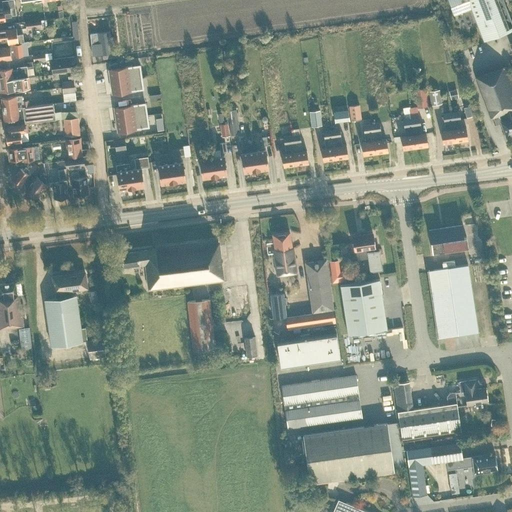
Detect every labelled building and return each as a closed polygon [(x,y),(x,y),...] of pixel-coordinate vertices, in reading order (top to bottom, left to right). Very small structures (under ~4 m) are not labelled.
[(0,21),(12,20),(11,15),(16,15),(13,0),(1,0),(3,10),(0,10),(0,21)] [(471,7),(484,40),(511,28),(511,22),(503,0),(448,0),(454,14),(471,7)] [(42,26),(41,20),(25,22),(26,28),(42,26)] [(9,44),(24,42),(23,34),(17,35),(17,30),(7,31),(7,30),(0,31),(0,42),(9,41),(9,44)] [(102,54),(113,53),(113,50),(110,30),(97,32),(90,33),(91,43),(90,43),(92,55),(102,54)] [(11,57),(23,55),(28,55),(27,46),(31,45),(31,41),(22,42),(22,43),(9,45),(9,47),(0,48),(0,60),(11,59),(11,57)] [(113,50),(113,53),(102,54),(103,59),(117,57),(116,50),(113,50)] [(52,59),(51,52),(33,54),(33,62),(46,60),(52,59)] [(70,66),(69,58),(50,60),(52,73),(70,71),(70,66)] [(110,82),(142,77),(140,64),(108,69),(110,82)] [(0,80),(28,77),(27,66),(17,68),(17,70),(12,71),(12,68),(0,69),(0,80)] [(511,83),(506,66),(475,78),(490,118),(498,115),(500,115),(502,121),(500,121),(506,137),(511,134),(511,83)] [(0,80),(0,91),(29,89),(28,77),(0,80)] [(144,89),(142,77),(110,82),(111,94),(144,89)] [(74,85),(62,87),(62,93),(74,92),(74,85)] [(428,106),(426,88),(414,89),(417,107),(428,106)] [(428,91),(431,105),(442,104),(440,89),(428,91)] [(456,89),(449,90),(451,99),(458,97),(456,89)] [(2,109),(28,106),(28,100),(22,100),(22,96),(16,97),(16,96),(1,98),(2,109)] [(115,119),(148,115),(146,102),(113,107),(115,119)] [(24,117),(24,123),(26,123),(62,118),(61,111),(54,112),(53,103),(28,106),(2,109),(4,121),(19,119),(18,118),(24,117)] [(350,120),(361,119),(360,105),(349,106),(350,120)] [(472,115),(470,105),(463,107),(466,117),(472,115)] [(322,125),(320,109),(309,111),(311,127),(322,125)] [(349,121),(348,109),(333,111),(334,122),(349,121)] [(455,141),(467,139),(465,127),(461,128),(459,112),(450,113),(455,141)] [(442,143),(455,141),(450,113),(442,114),(445,131),(440,131),(442,143)] [(148,115),(115,119),(117,132),(149,127),(148,115)] [(230,135),(237,134),(234,115),(228,116),(230,135)] [(77,117),(65,119),(67,136),(79,134),(77,117)] [(419,117),(418,117),(411,118),(415,147),(427,145),(426,133),(422,134),(419,117)] [(415,147),(411,118),(404,120),(403,120),(405,136),(401,137),(401,141),(403,149),(415,147)] [(27,131),(26,123),(24,123),(21,124),(21,125),(7,127),(8,133),(6,133),(7,144),(22,143),(20,132),(27,131)] [(220,124),(221,136),(229,135),(227,123),(220,124)] [(375,153),(388,151),(386,139),(382,139),(379,123),(371,124),(375,153)] [(363,155),(375,153),(371,124),(363,125),(365,142),(361,142),(363,155)] [(335,159),(347,157),(345,145),(342,145),(339,129),(331,130),(335,159)] [(323,160),(335,159),(331,130),(323,131),(326,148),(321,148),(323,160)] [(295,165),(307,163),(305,150),(301,151),(299,135),(291,136),(295,165)] [(283,166),(295,165),(291,136),(283,137),(285,154),(281,154),(283,166)] [(79,138),(65,139),(67,157),(81,155),(79,138)] [(116,147),(126,146),(125,138),(114,140),(116,147)] [(9,161),(21,160),(21,161),(35,159),(33,146),(8,149),(9,161)] [(253,151),(256,170),(268,169),(266,149),(253,151)] [(256,170),(253,151),(241,153),(244,172),(256,170)] [(212,156),(214,176),(227,175),(224,155),(212,156)] [(83,156),(65,159),(66,166),(66,168),(84,165),(83,156)] [(214,176),(212,156),(199,158),(202,178),(214,176)] [(141,168),(143,167),(142,158),(135,159),(136,168),(141,167),(141,168)] [(170,163),(173,182),(185,181),(183,161),(170,163)] [(40,167),(42,167),(46,167),(46,162),(33,163),(31,166),(29,165),(26,168),(25,167),(22,170),(20,169),(12,179),(21,186),(29,175),(28,174),(30,171),(34,175),(40,167)] [(173,182),(170,163),(158,164),(161,184),(173,182)] [(119,190),(132,188),(129,169),(128,164),(116,165),(117,170),(119,190)] [(129,169),(132,188),(144,187),(141,168),(141,167),(136,168),(129,169)] [(54,198),(67,197),(66,186),(67,186),(65,168),(57,169),(59,183),(52,184),(54,198)] [(46,178),(43,176),(45,173),(43,172),(38,178),(36,177),(26,189),(37,198),(47,185),(46,178)] [(74,196),(87,194),(85,177),(78,178),(77,172),(71,173),(74,196)] [(464,237),(462,225),(429,230),(432,253),(468,248),(466,236),(464,237)] [(276,275),(297,272),(294,247),(291,247),(289,232),(273,234),(275,250),(273,250),(276,275)] [(373,233),(353,236),(355,251),(355,252),(356,252),(366,250),(367,258),(370,272),(383,270),(380,250),(374,250),(374,248),(375,248),(373,233)] [(156,247),(121,253),(123,267),(145,264),(148,291),(223,281),(218,239),(156,247)] [(326,259),(305,262),(312,313),(285,316),(287,332),(336,325),(326,259)] [(478,331),(468,266),(468,264),(455,266),(454,261),(442,262),(443,268),(428,270),(437,331),(438,337),(478,331)] [(55,298),(45,300),(52,346),(88,341),(88,340),(86,327),(81,328),(76,295),(74,296),(73,290),(87,288),(85,272),(52,276),(55,298)] [(348,334),(387,328),(379,279),(340,285),(348,334)] [(20,283),(15,283),(15,282),(0,283),(0,328),(22,326),(19,294),(22,294),(20,283)] [(285,316),(283,293),(270,294),(272,317),(285,316)] [(194,351),(215,348),(209,298),(188,301),(194,351)] [(31,347),(29,326),(18,327),(21,348),(31,347)] [(280,366),(340,357),(336,333),(277,342),(280,366)] [(257,355),(255,335),(244,337),(246,356),(257,355)] [(88,340),(88,341),(90,358),(106,356),(103,338),(88,340)] [(355,375),(281,386),(287,427),(361,416),(355,375)] [(476,379),(459,381),(460,391),(465,391),(467,405),(471,404),(472,408),(475,412),(483,410),(486,406),(485,402),(488,402),(485,387),(477,388),(476,379)] [(401,439),(461,430),(455,391),(449,392),(446,396),(448,404),(397,411),(401,439)] [(303,434),(310,483),(394,471),(394,469),(404,468),(397,422),(387,423),(387,422),(303,434)] [(414,448),(406,449),(412,495),(426,493),(422,464),(446,460),(447,469),(473,465),(474,473),(490,471),(490,469),(497,468),(495,455),(488,456),(488,454),(462,458),(459,442),(457,442),(456,437),(431,441),(432,445),(429,446),(414,448)] [(459,492),(456,472),(448,473),(451,493),(459,492)] [(367,511),(346,503),(344,507),(346,507),(344,510),(335,506),(332,511),(367,511)]
